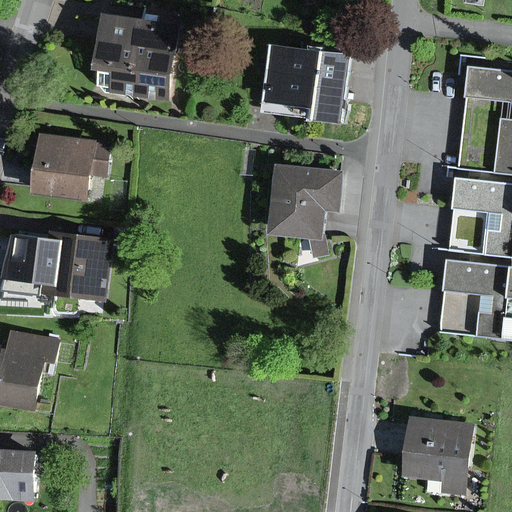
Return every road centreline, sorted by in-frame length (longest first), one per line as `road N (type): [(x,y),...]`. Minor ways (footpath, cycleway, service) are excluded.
road 1 (residential): [(405,0),(349,511)]
road 2 (residential): [(0,139),(42,0)]
